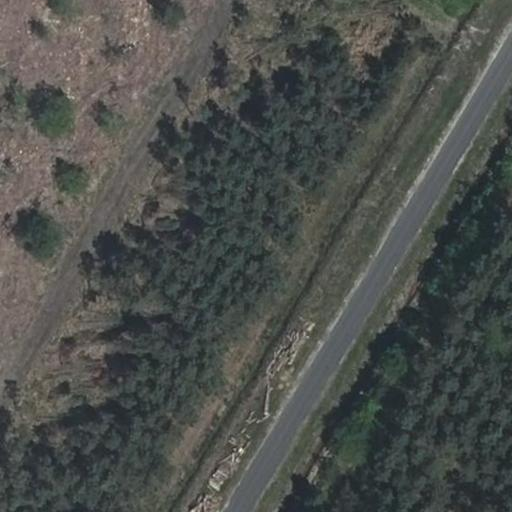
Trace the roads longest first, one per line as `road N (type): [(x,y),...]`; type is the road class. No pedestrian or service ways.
road 1 (track): [(442,0),(139,511)]
road 2 (unclassified): [(511,47),(235,511)]
